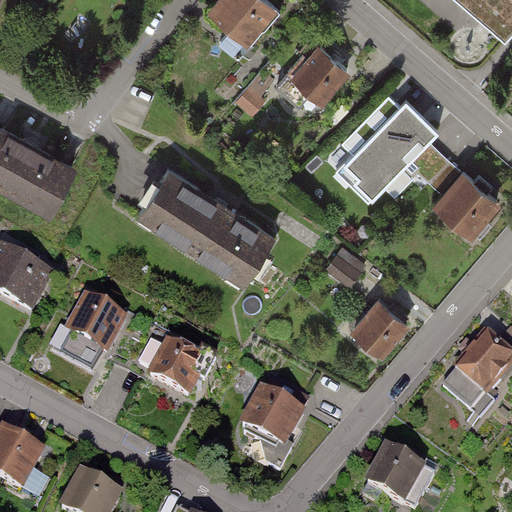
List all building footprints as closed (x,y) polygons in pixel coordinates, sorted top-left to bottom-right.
[(239,59),(280,12),(266,0),(218,0),(209,11),(232,30),(220,44),(239,59)] [(467,27),(476,16),(455,0),(445,0),(441,6),(467,27)] [(511,0),(459,0),(507,42),(511,35),(511,0)] [(324,104),(350,72),(318,45),(291,76),(288,73),(276,87),(298,105),(310,92),(324,104)] [(256,79),(241,99),(256,111),(272,91),(256,79)] [(438,131),(406,100),(339,170),(372,202),(409,163),(429,182),(449,160),(428,141),(438,131)] [(0,184),(50,212),(74,167),(0,127),(0,184)] [(449,160),(429,182),(443,193),(432,206),(471,239),(501,204),(449,160)] [(243,285),(275,237),(219,201),(169,168),(138,217),(243,285)] [(328,270),(351,287),(367,266),(343,249),(328,270)] [(0,298),(31,315),(52,277),(3,250),(0,254),(0,298)] [(94,373),(125,318),(85,296),(55,352),(94,373)] [(354,331),(384,356),(409,325),(380,301),(354,331)] [(441,389),(472,416),(511,368),(511,331),(497,348),(485,338),(441,389)] [(190,397),(209,362),(171,343),(153,377),(190,397)] [(287,445),(303,414),(310,402),(271,380),(242,432),(263,446),(268,466),(281,471),(293,449),(287,445)] [(0,480),(25,494),(47,454),(0,428),(0,480)] [(407,511),(415,511),(435,478),(388,453),(368,490),(407,511)] [(115,511),(122,499),(81,477),(61,511),(115,511)]
